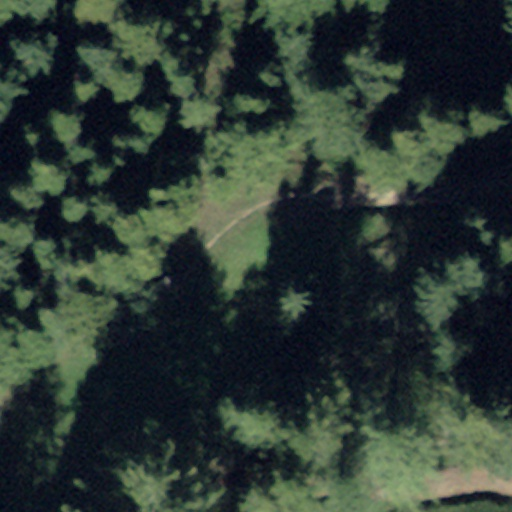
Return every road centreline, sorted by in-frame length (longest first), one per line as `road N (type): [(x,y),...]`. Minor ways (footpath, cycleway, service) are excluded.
road 1 (track): [(511,176),(266,206),(219,236),(183,274),(166,315),(197,446)]
road 2 (track): [(197,446),(284,480),(511,481)]
